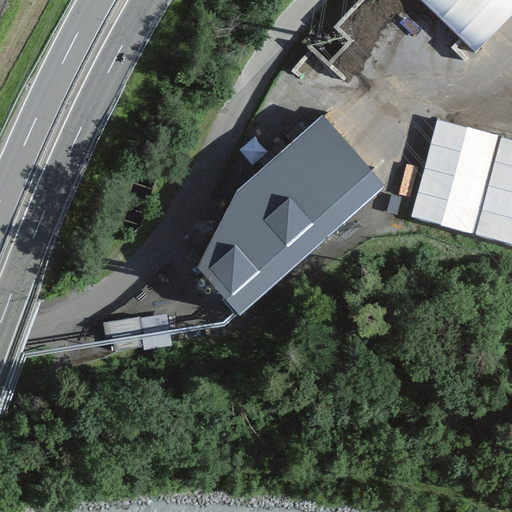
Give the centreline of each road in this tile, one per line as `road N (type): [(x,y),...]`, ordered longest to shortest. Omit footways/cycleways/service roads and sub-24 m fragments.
road 1 (residential): [(47,322),(124,281),(164,240),(242,95),(311,0)]
road 2 (motorway): [(0,324),(76,136),(147,0)]
road 3 (track): [(511,510),(408,482),(196,466)]
road 4 (motorway): [(96,0),(0,201)]
